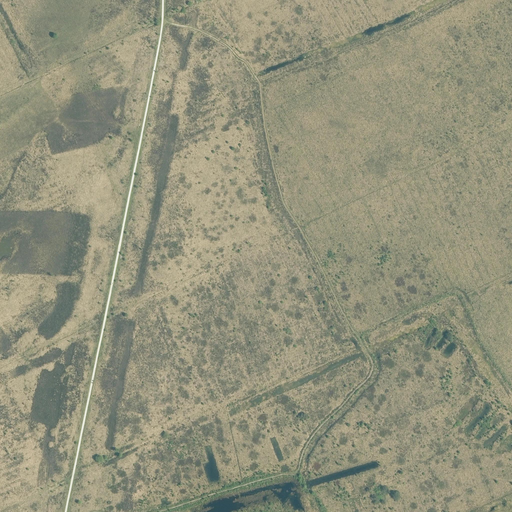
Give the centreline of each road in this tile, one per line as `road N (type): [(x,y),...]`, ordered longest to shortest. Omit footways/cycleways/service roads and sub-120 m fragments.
road 1 (track): [(480,0),(271,91)]
road 2 (track): [(271,91),(298,209),(293,218)]
